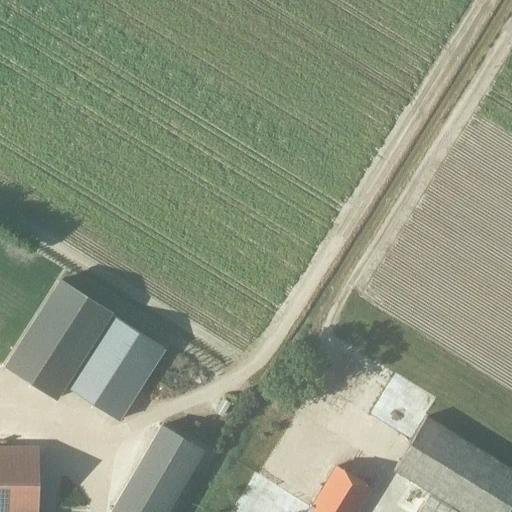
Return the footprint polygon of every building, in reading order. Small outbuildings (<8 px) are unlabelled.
[(63,386),(65,387),(111,315),(58,281),(3,366),(54,399),(63,386)] [(111,315),(65,387),(117,420),(163,348),(111,315)] [(396,377),(371,412),(400,432),(425,398),(396,377)] [(392,469),(451,504),(463,511),(505,511),(511,501),(511,468),(424,416),(392,469)] [(160,426),(111,509),(115,511),(165,511),(202,451),(160,426)] [(35,511),(36,448),(0,447),(0,511),(35,511)] [(451,504),(392,469),(383,463),(369,487),(353,511),(459,511),(450,506),(451,504)] [(353,511),(369,487),(334,467),(306,511),(353,511)]
